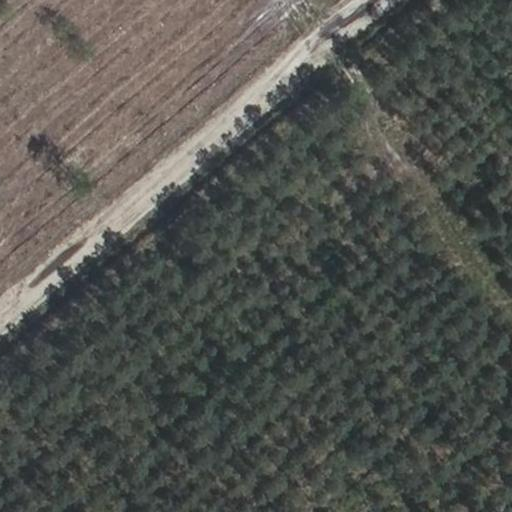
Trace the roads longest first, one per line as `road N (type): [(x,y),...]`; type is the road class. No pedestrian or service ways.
road 1 (track): [(383,0),(0,325)]
road 2 (track): [(290,0),(392,133),(442,221),(511,290)]
